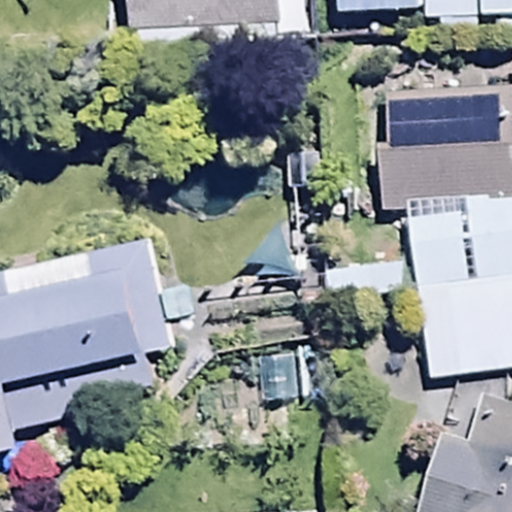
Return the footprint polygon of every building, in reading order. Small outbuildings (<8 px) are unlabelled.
[(125,0),(126,49),(303,47),(302,0),(125,0)] [(338,0),(340,24),(422,20),(420,0),(338,0)] [(511,0),(420,0),(422,20),(422,29),(438,28),(438,35),(479,34),(479,21),(509,21),(510,35),(511,35),(511,0)] [(511,94),(385,98),(390,154),(375,155),(378,223),(408,221),(428,387),(511,375),(511,94)] [(145,250),(0,284),(0,467),(23,462),(17,437),(157,406),(148,365),(170,360),(145,250)] [(511,511),(511,414),(484,405),(468,454),(443,445),(420,511),(511,511)]
